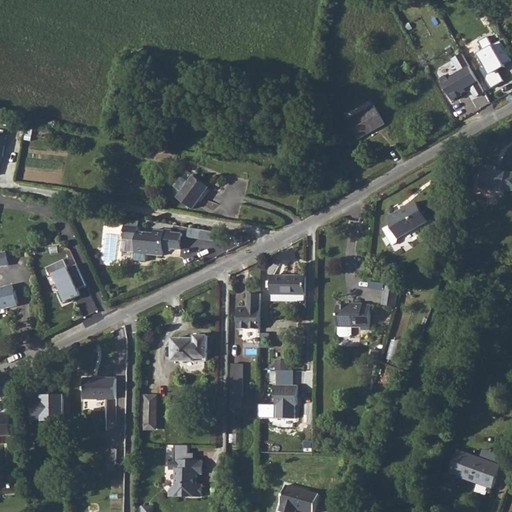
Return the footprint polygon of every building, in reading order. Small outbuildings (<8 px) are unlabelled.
[(491,89),(505,81),(499,70),(511,63),(511,57),(502,39),(493,44),(488,37),(480,41),(485,50),(478,54),(484,64),(478,67),(491,89)] [(485,93),(463,54),(452,59),(458,71),(441,80),(454,101),(469,93),(467,89),(473,86),(479,97),(485,93)] [(355,136),(382,122),(372,102),(345,116),(355,136)] [(488,164),(486,189),(510,191),(510,189),(511,189),(511,170),(503,169),(504,165),(488,164)] [(189,209),(206,187),(190,175),(174,197),(189,209)] [(407,233),(437,218),(425,197),(396,213),(400,220),(392,224),(401,240),(405,238),(407,233)] [(163,255),(164,248),(181,249),(182,233),(171,232),(171,228),(165,228),(165,230),(154,229),(154,232),(138,231),(138,225),(124,224),(123,238),(137,239),(135,257),(147,258),(148,252),(155,253),(155,255),(163,255)] [(190,237),(216,239),(217,230),(190,228),(190,237)] [(63,304),(81,296),(78,289),(86,286),(73,255),(46,267),(50,276),(54,276),(61,291),(58,292),(63,304)] [(274,276),(273,296),(308,297),(309,277),(274,276)] [(397,304),(398,285),(386,284),(384,303),(397,304)] [(0,311),(1,312),(0,309),(19,305),(15,287),(0,290),(0,311)] [(263,329),(264,296),(251,295),(250,307),(241,307),(241,328),(263,329)] [(359,303),(342,302),(341,326),(342,326),(342,332),(344,335),(353,335),(356,332),(356,326),(367,326),(367,330),(377,330),(377,303),(367,303),(367,299),(359,299),(359,303)] [(179,331),(180,352),(215,350),(214,326),(201,326),(201,330),(179,331)] [(233,363),(232,407),(244,407),(246,363),(233,363)] [(83,377),(83,398),(117,398),(117,377),(83,377)] [(299,404),(299,385),(276,385),(276,392),(277,394),(277,417),(297,418),(298,405),(299,404)] [(151,390),(151,408),(162,408),(162,390),(151,390)] [(67,420),(67,394),(31,393),(31,419),(67,420)] [(0,430),(9,429),(5,404),(0,405),(0,430)] [(269,417),(276,417),(277,406),(270,405),(269,417)] [(117,455),(117,441),(108,441),(108,456),(117,455)] [(466,452),(458,472),(499,490),(508,469),(466,452)] [(207,454),(174,453),(174,463),(180,463),(180,478),(173,484),(179,490),(199,490),(206,490),(206,478),(200,478),(200,471),(202,471),(202,468),(207,468),(207,454)] [(325,485),(291,480),(288,500),(291,500),(290,508),(305,510),(306,503),(322,505),(325,485)]
